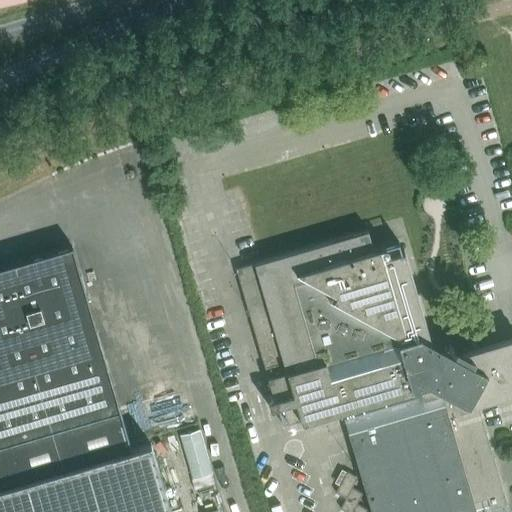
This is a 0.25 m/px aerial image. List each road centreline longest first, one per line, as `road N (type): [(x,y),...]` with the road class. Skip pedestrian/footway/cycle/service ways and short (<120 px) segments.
road 1 (unknown): [(511,265),(502,268),(458,119),(434,100),(201,166),(194,216),(282,511)]
road 2 (secondary): [(0,81),(185,0)]
